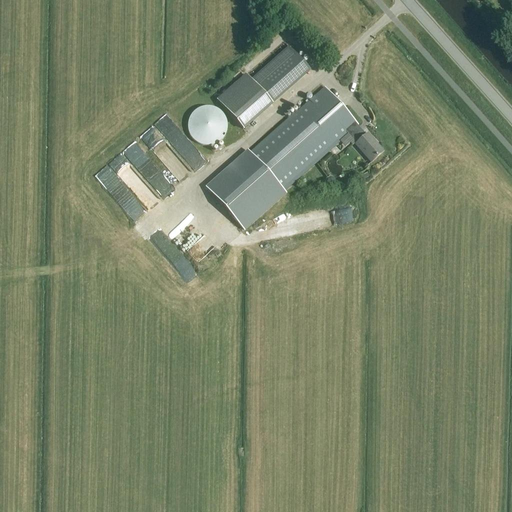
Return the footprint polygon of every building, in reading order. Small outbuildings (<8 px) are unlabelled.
[(288,48),(251,81),(272,105),(309,72),(288,48)] [(272,105),(251,81),(246,75),(216,102),(242,131),(272,105)] [(355,123),(324,88),(250,154),(248,152),(206,189),(243,230),(285,193),(283,191),(339,141),(345,148),(350,143),(353,147),(355,145),(371,163),(383,152),(368,135),(366,137),(354,124),(355,123)] [(208,108),(207,108),(206,108),(204,108),(202,108),(201,109),(200,109),(198,110),(197,110),(196,111),(195,112),(194,113),(193,114),(192,115),(191,116),(190,117),(190,118),(189,119),(188,121),(188,122),(188,123),(187,125),(187,126),(187,127),(187,129),(187,130),(188,132),(188,133),(188,134),(189,135),(190,137),(190,138),(191,139),(192,141),(193,142),(194,143),(195,143),(197,144),(198,145),(199,145),(200,146),(202,146),(203,147),(204,147),(206,147),(207,147),(209,147),(211,147),(214,146),(216,145),(218,144),(220,143),(221,142),(222,141),(223,138),(224,137),(225,136),(226,134),(226,133),(226,132),(227,130),(227,129),(227,127),(227,126),(227,125),(226,123),(226,121),(225,119),(225,118),(224,117),(223,115),(222,114),(221,113),(220,112),(219,111),(218,111),(216,110),(215,109),(214,109),(212,108),(210,108),(208,108)] [(135,141),(96,175),(107,187),(120,175),(140,197),(151,187),(134,167),(136,165),(143,173),(155,163),(135,141)] [(295,183),(300,189),(306,183),(301,177),(295,183)] [(276,258),(315,250),(312,237),(271,246),(273,251),(274,251),(276,258)]
